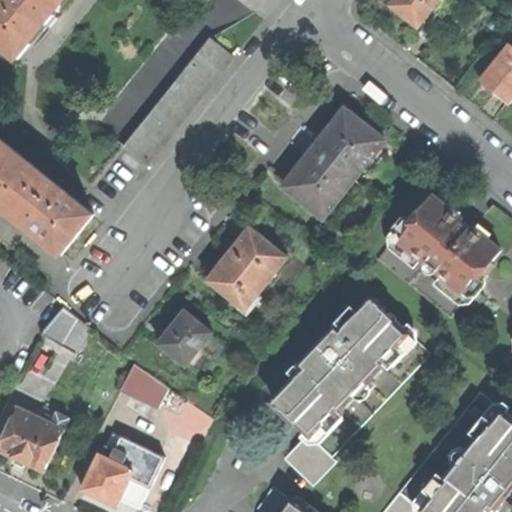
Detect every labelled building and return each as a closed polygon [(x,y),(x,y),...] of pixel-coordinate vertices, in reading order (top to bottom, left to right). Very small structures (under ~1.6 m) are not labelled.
[(0,0),(0,42),(18,57),(50,18),(64,0),(0,0)] [(395,0),(391,6),(419,27),(433,10),(445,19),(457,3),(453,0),(395,0)] [(211,39),(124,147),(148,166),(235,57),(211,39)] [(511,101),(511,46),(510,45),(482,80),(493,89),(511,103),(511,101)] [(314,151),(286,187),(325,218),(336,203),(344,209),(382,161),(375,155),(386,141),(347,110),(314,151)] [(61,252),(92,213),(0,139),(0,203),(24,223),(61,252)] [(421,205),(378,259),(452,319),(466,301),(476,309),(486,297),(476,289),(495,265),(492,263),(502,251),(488,240),(491,236),(479,227),(475,232),(472,230),(473,228),(466,223),(461,219),(461,220),(458,218),(462,213),(450,203),(447,206),(434,196),(424,207),(421,205)] [(234,250),(210,280),(247,309),(288,257),(251,228),(234,250)] [(316,358),(315,357),(274,400),(309,434),(285,459),(314,486),(337,462),(333,457),(432,354),(372,297),(340,331),(336,327),(327,337),(318,346),(323,351),(316,358)] [(64,307),(42,334),(77,354),(92,329),(64,307)] [(174,326),(160,343),(188,365),(214,332),(187,310),(174,326)] [(170,388),(135,364),(123,388),(160,407),(170,388)] [(384,511),(489,511),(494,507),(497,510),(505,500),(511,491),(511,486),(508,484),(511,478),(511,416),(481,392),(384,511)] [(19,409),(0,449),(20,459),(45,471),(70,419),(58,413),(55,419),(47,415),(44,420),(19,409)] [(151,487),(165,457),(113,432),(102,455),(101,454),(84,490),(99,497),(118,506),(132,478),(151,487)] [(320,511),(297,495),(293,500),(274,487),(258,509),(262,511),(320,511)]
